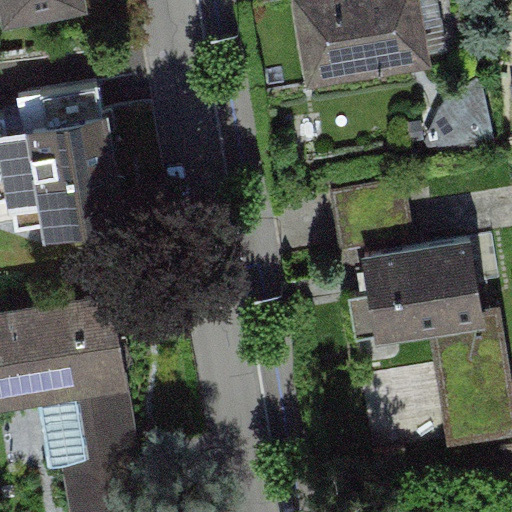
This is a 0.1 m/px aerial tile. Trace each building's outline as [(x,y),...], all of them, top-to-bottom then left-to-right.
[(83,7),(81,0),(4,0),(7,18),(83,7)] [(304,0),(316,68),(446,46),(437,0),(304,0)] [(98,78),(24,91),(27,106),(0,110),(0,196),(13,194),(18,224),(50,219),(52,228),(122,216),(98,78)] [(493,133),(481,85),(463,89),(452,98),(443,110),(432,130),(433,142),(493,133)] [(415,233),(405,172),(331,184),(341,245),(415,233)] [(470,237),(369,254),(374,289),(349,293),(356,336),(432,324),(451,438),(511,427),(511,367),(502,304),(482,307),(470,237)] [(148,511),(113,298),(0,316),(0,395),(42,388),(54,465),(75,462),(82,511),(148,511)] [(405,444),(374,450),(379,476),(410,470),(405,444)]
